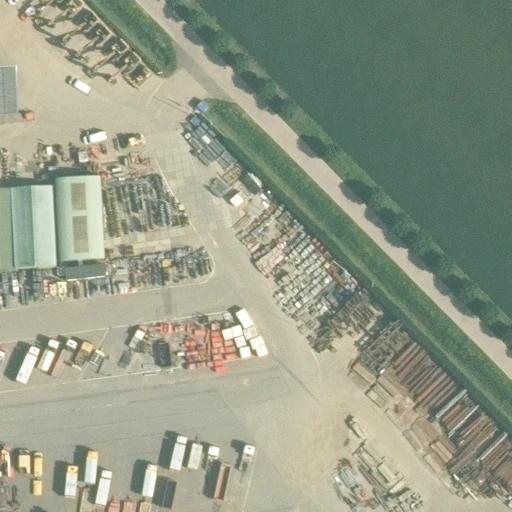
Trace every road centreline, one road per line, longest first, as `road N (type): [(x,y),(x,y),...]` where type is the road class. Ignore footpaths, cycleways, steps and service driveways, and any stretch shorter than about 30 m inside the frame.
road 1 (unclassified): [(511,366),(144,0)]
road 2 (unknown): [(241,280),(289,373),(0,416)]
road 3 (unknown): [(241,280),(194,190),(137,119),(0,158)]
road 4 (unknown): [(0,314),(241,280)]
